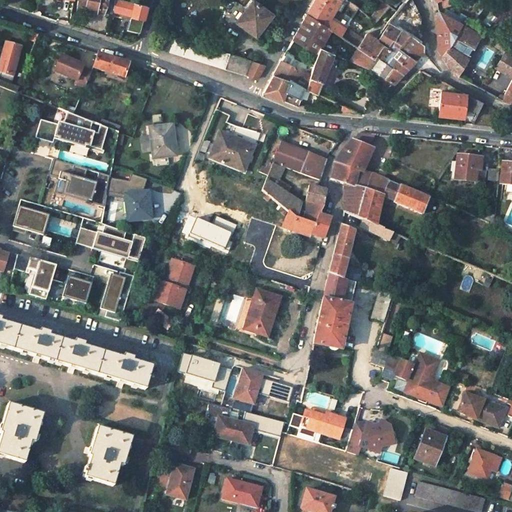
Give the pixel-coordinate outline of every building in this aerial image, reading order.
[(78,0),(76,9),(110,18),(112,11),(113,0),(78,0)] [(113,0),(112,11),(132,17),(131,23),(141,26),(146,7),(127,2),(123,1),(119,0),(113,0)] [(326,16),(335,0),(314,0),(306,15),(330,30),(339,36),(344,27),(326,16)] [(272,15),(253,1),(236,24),(256,39),(272,15)] [(383,2),(371,17),(377,21),(390,6),(383,2)] [(454,19),(456,16),(446,10),(444,13),(454,19)] [(438,49),(443,57),(462,24),(454,19),(444,13),(440,11),(439,13),(437,13),(438,49)] [(306,15),(292,40),(316,53),(320,47),(330,30),(306,15)] [(423,46),(388,22),(377,39),(383,43),(394,52),(400,45),(417,61),(424,52),(423,46)] [(458,76),(482,36),(480,35),(462,24),(443,57),(448,65),(458,76)] [(377,39),(366,32),(361,38),(344,27),(339,36),(359,48),(374,58),(375,55),(383,43),(377,39)] [(37,35),(30,33),(28,41),(34,43),(37,35)] [(258,81),(264,67),(188,43),(187,44),(159,35),(156,48),(258,81)] [(12,44),(6,42),(0,64),(0,72),(1,73),(0,76),(0,80),(12,83),(22,47),(15,44),(15,43),(12,42),(12,44)] [(383,43),(375,55),(404,75),(409,70),(391,56),(394,52),(383,43)] [(510,51),(499,44),(496,49),(506,56),(510,51)] [(400,45),(394,52),(391,56),(409,70),(417,61),(400,45)] [(315,93),(332,53),(333,53),(320,47),(316,53),(317,54),(309,76),(303,89),(315,93)] [(359,48),(352,62),(367,68),(374,58),(359,48)] [(511,52),(510,51),(506,56),(498,68),(511,77),(511,52)] [(124,79),(130,63),(126,62),(125,63),(96,54),(91,69),(124,79)] [(394,86),(404,75),(375,55),(374,58),(367,68),(376,72),(394,86)] [(82,67),(59,58),(52,74),(75,83),(81,70),(82,67)] [(309,76),(280,62),(273,76),(302,88),(303,89),(309,76)] [(90,73),(81,70),(75,83),(74,85),(83,89),(90,73)] [(304,109),(305,104),(298,103),(302,88),(273,76),(268,84),(264,92),(278,99),(295,108),(304,109)] [(464,76),(462,78),(473,84),(475,82),(464,76)] [(511,86),(503,102),(511,103),(511,86)] [(464,94),(442,92),(440,115),(468,117),(469,111),(480,112),(484,104),(464,94)] [(101,128),(99,127),(97,135),(89,132),(91,124),(66,114),(63,125),(62,128),(57,126),(40,121),(35,139),(52,144),(53,141),(55,135),(60,136),(59,140),(89,148),(91,149),(100,152),(107,130),(101,128)] [(118,133),(120,128),(102,121),(99,127),(101,128),(107,130),(118,133)] [(175,156),(172,136),(174,136),(173,126),(149,128),(150,137),(141,138),(143,151),(152,150),(153,158),(156,158),(168,157),(175,156)] [(254,148),(219,134),(210,158),(245,171),(254,148)] [(55,135),(53,141),(88,151),(89,148),(59,140),(60,136),(55,135)] [(199,151),(205,153),(209,142),(203,140),(199,151)] [(370,151),(351,142),(342,150),(336,160),(335,160),(334,163),(361,170),(370,151)] [(327,159),(280,143),(272,163),(285,168),(320,180),(322,170),(327,159)] [(487,172),(481,171),(482,160),(458,156),(455,180),(475,183),(475,184),(485,185),(487,172)] [(169,164),(168,157),(156,158),(156,166),(169,164)] [(49,175),(53,160),(52,160),(47,176),(58,179),(62,180),(62,179),(49,175)] [(107,191),(109,177),(109,176),(98,173),(95,183),(83,179),(86,170),(53,160),(49,175),(62,179),(62,178),(63,177),(65,178),(63,185),(58,184),(56,190),(100,203),(99,206),(104,208),(106,195),(107,191)] [(267,179),(288,193),(291,187),(281,180),(285,168),(272,163),(267,179)] [(343,183),(354,186),(361,170),(334,163),(330,180),(343,183)] [(511,164),(502,163),(499,184),(511,185),(511,164)] [(371,174),(361,170),(354,186),(364,189),(371,174)] [(376,226),(383,194),(394,199),(393,201),(421,214),(428,197),(372,172),(371,174),(364,189),(354,186),(343,183),(342,212),(363,221),(376,226)] [(125,194),(140,192),(140,190),(137,189),(138,187),(144,189),(148,180),(131,174),(128,181),(125,180),(109,177),(107,191),(123,194),(125,194)] [(62,180),(58,179),(54,193),(99,206),(100,203),(56,190),(58,184),(63,185),(65,178),(63,177),(62,178),(64,178),(64,180),(62,180)] [(287,210),(294,216),(299,209),(304,203),(288,193),(267,179),(260,188),(264,191),(287,210)] [(322,206),(326,192),(310,187),(303,212),(299,209),(294,216),(296,218),(313,224),(319,215),(322,206)] [(140,192),(125,194),(125,198),(127,221),(149,218),(147,202),(149,201),(148,192),(142,192),(140,192)] [(26,231),(43,236),(49,216),(18,207),(15,219),(29,223),(26,231)] [(287,229),(309,237),(310,234),(317,236),(322,238),(329,218),(319,215),(313,224),(296,218),(294,216),(287,210),(281,228),(287,229)] [(29,223),(15,219),(12,227),(26,231),(29,223)] [(376,226),(363,221),(360,227),(391,241),(394,234),(376,226)] [(137,261),(144,238),(104,225),(101,234),(97,248),(137,261)] [(91,248),(96,233),(79,228),(78,231),(76,239),(75,243),(91,248)] [(353,232),(339,228),(327,274),(340,278),(353,232)] [(76,239),(78,231),(71,229),(69,237),(76,239)] [(91,248),(91,249),(136,263),(137,261),(97,248),(101,234),(96,233),(91,248)] [(0,270),(3,272),(8,254),(0,250),(0,270)] [(28,295),(45,300),(55,265),(51,264),(50,267),(46,265),(46,263),(16,254),(13,268),(28,273),(30,268),(36,270),(28,295)] [(172,259),(164,283),(167,284),(175,260),(172,259)] [(187,282),(192,266),(175,260),(167,284),(164,283),(157,281),(155,287),(150,299),(178,309),(183,296),(186,286),(184,286),(185,281),(187,282)] [(271,281),(292,288),(296,273),(275,267),(271,281)] [(111,289),(105,287),(100,306),(106,307),(103,318),(117,322),(132,276),(116,271),(111,289)] [(327,274),(313,345),(327,348),(327,350),(333,352),(334,349),(339,350),(349,305),(354,282),(340,278),(327,274)] [(75,283),(72,282),(73,281),(67,279),(61,299),(76,304),(76,301),(84,303),(90,283),(77,279),(75,283)] [(253,333),(266,336),(271,322),(279,298),(255,290),(247,315),(245,323),(256,326),(253,333)] [(385,321),(392,294),(379,290),(372,318),(385,321)] [(106,307),(100,306),(97,316),(103,318),(106,307)] [(0,347),(34,357),(72,367),(120,381),(144,387),(150,364),(131,359),(132,356),(121,353),(121,356),(82,344),(82,342),(72,339),(71,342),(47,335),(48,332),(38,329),(37,332),(0,321),(0,347)] [(256,326),(245,323),(243,328),(253,333),(256,326)] [(388,357),(393,338),(382,334),(376,352),(388,357)] [(376,352),(375,352),(371,366),(384,370),(388,358),(388,357),(376,352)] [(436,383),(432,381),(439,361),(420,354),(416,366),(401,360),(400,363),(388,358),(384,370),(382,376),(394,380),(395,376),(400,378),(396,389),(429,401),(436,383)] [(261,374),(242,369),(233,399),(252,404),(261,374)] [(506,411),(466,395),(459,413),(477,420),(478,418),(490,423),(490,425),(499,429),(506,411)] [(40,414),(5,404),(0,422),(0,456),(22,463),(28,442),(32,443),(40,414)] [(298,427),(337,439),(343,418),(322,412),(321,416),(309,412),(307,418),(301,416),(298,427)] [(252,426),(217,417),(213,435),(247,444),(252,426)] [(389,432),(388,426),(380,421),(378,424),(375,425),(375,426),(371,427),(370,426),(370,424),(366,423),(365,425),(354,422),(344,452),(355,455),(358,447),(377,453),(379,447),(389,445),(387,433),(389,432)] [(129,437),(95,427),(87,450),(86,455),(88,456),(81,477),(111,485),(117,465),(121,466),(129,437)] [(433,435),(424,431),(417,448),(413,459),(432,466),(443,437),(433,433),(433,435)] [(417,448),(411,445),(407,456),(413,459),(417,448)] [(492,455),(475,449),(475,450),(470,463),(466,472),(485,479),(489,469),(493,471),(498,457),(492,455)] [(180,468),(173,466),(165,494),(184,500),(192,469),(181,466),(180,468)] [(410,475),(393,470),(387,498),(403,502),(410,475)] [(259,489),(225,480),(220,499),(254,508),(259,489)] [(484,511),(487,500),(421,482),(418,495),(477,511),(484,511)] [(509,491),(510,486),(503,484),(501,489),(493,486),(490,493),(496,495),(496,497),(505,500),(509,491)] [(328,511),(333,497),(305,489),(299,508),(315,511),(328,511)]
